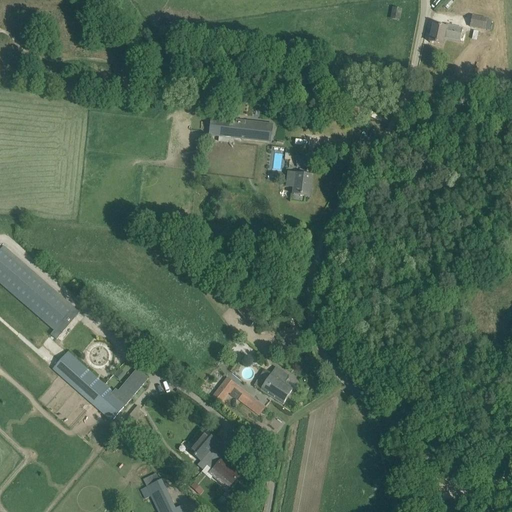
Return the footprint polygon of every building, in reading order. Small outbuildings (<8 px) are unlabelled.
[(492,20),(487,19),(472,16),(470,27),(489,31),(492,20)] [(430,43),(442,45),(443,37),(460,41),(462,28),(449,26),(446,25),(445,28),(434,25),(430,43)] [(263,124),(264,117),(237,113),(236,120),(211,117),(209,136),(271,144),(273,144),(275,131),(262,129),(263,124)] [(383,125),(385,118),(375,115),(373,121),(383,125)] [(296,157),(298,168),(306,166),(305,156),(296,157)] [(296,174),(294,195),(309,197),(312,176),(296,174)] [(57,341),(79,313),(4,247),(0,252),(0,283),(55,331),(51,335),(57,341)] [(147,378),(137,371),(119,393),(116,391),(114,393),(0,291),(0,322),(112,421),(147,378)] [(266,320),(256,328),(262,335),(271,328),(266,320)] [(293,389),(289,387),(284,383),(289,376),(275,367),(261,391),(283,405),(293,389)] [(235,385),(228,379),(212,399),(219,405),(235,385)] [(229,393),(259,417),(266,408),(236,385),(229,393)] [(128,417),(136,425),(147,413),(139,406),(128,417)] [(203,469),(217,454),(212,450),(218,443),(205,432),(189,450),(201,462),(198,465),(203,469)] [(226,489),(241,474),(223,458),(222,459),(217,454),(203,469),(204,470),(202,472),(211,479),(213,477),(226,489)] [(195,491),(200,486),(195,482),(190,487),(195,491)] [(145,499),(151,497),(146,488),(141,491),(145,499)]
